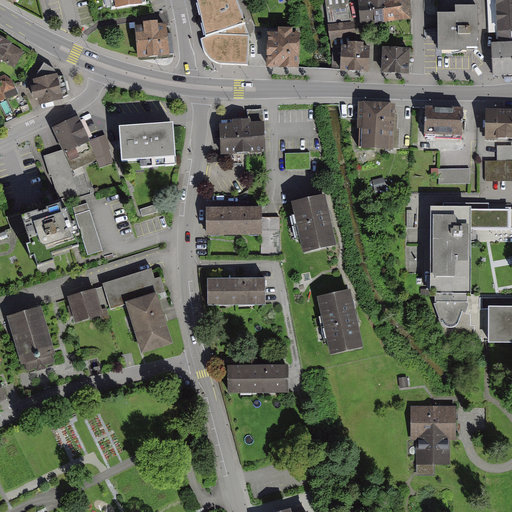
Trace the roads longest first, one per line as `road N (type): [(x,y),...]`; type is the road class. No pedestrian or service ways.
road 1 (residential): [(203,88),(185,252),(200,358)]
road 2 (tertiary): [(203,88),(416,93)]
road 3 (residential): [(0,418),(100,380),(200,358)]
road 4 (residential): [(200,358),(240,511)]
road 5 (residential): [(103,66),(88,97),(0,143)]
